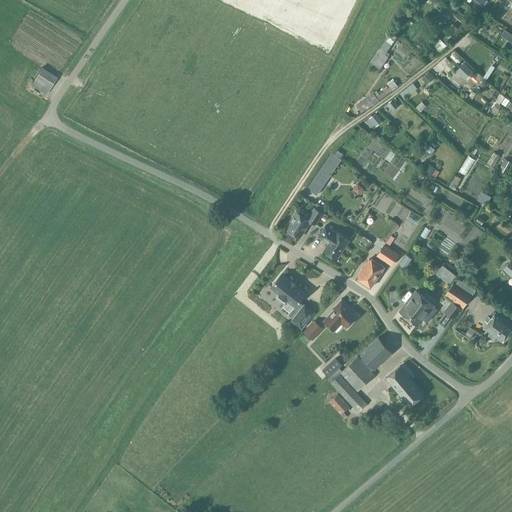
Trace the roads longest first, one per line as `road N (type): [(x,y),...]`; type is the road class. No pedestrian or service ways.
road 1 (unclassified): [(472,396),(410,351),(363,290),(157,171),(53,122),(50,110),(124,0)]
road 2 (track): [(497,0),(446,52),(322,150)]
road 3 (unclassified): [(334,511),(472,396)]
